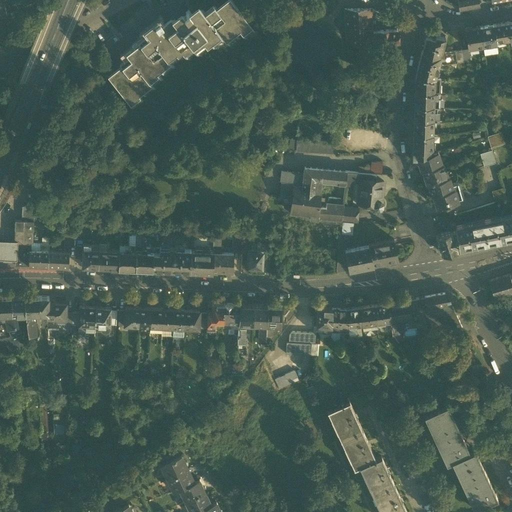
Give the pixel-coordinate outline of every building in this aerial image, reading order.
[(479,6),(478,0),(457,0),(459,10),(479,6)] [(215,8),(206,15),(225,38),(227,41),(237,34),(236,32),(240,29),(244,35),(253,28),(232,1),(218,12),(215,8)] [(215,45),(225,38),(206,15),(203,11),(194,18),(188,10),(186,13),(189,17),(178,25),(194,46),(199,52),(208,45),(207,43),(211,40),(215,45)] [(345,10),(347,46),(365,45),(366,45),(399,43),(398,32),(389,33),(389,32),(381,32),(381,33),(373,33),(371,10),(345,10)] [(185,54),(194,46),(178,25),(175,22),(166,29),(160,21),(157,23),(160,27),(149,36),(151,38),(170,62),(179,55),(178,53),(182,50),(185,54)] [(496,43),(510,41),(507,23),(494,26),(496,43)] [(497,45),(496,43),(494,26),(480,28),(483,47),(497,45)] [(478,48),(483,47),(480,28),(465,30),(468,50),(470,50),(478,48)] [(436,79),(439,66),(440,59),(441,55),(445,41),(444,41),(445,38),(435,36),(435,39),(426,37),(422,51),(415,78),(436,79)] [(172,64),(170,62),(151,38),(142,45),(143,47),(130,58),(131,60),(151,84),(160,77),(157,73),(161,70),(162,72),(172,64)] [(497,45),(483,47),(484,57),(498,55),(497,45)] [(468,50),(462,51),(464,63),(470,62),(468,50)] [(457,64),(464,63),(462,51),(455,52),(457,64)] [(455,52),(445,53),(443,59),(440,59),(439,66),(457,64),(455,52)] [(152,86),(151,84),(131,60),(122,67),(124,69),(110,79),(131,106),(140,99),(139,97),(152,86)] [(441,79),(436,79),(415,78),(415,92),(434,93),(435,85),(440,85),(441,79)] [(440,107),(440,93),(434,93),(415,92),(414,106),(440,107)] [(439,121),(440,107),(414,106),(414,120),(439,121)] [(439,127),(439,121),(414,120),(413,134),(433,134),(433,126),(439,127)] [(488,135),(491,147),(503,143),(500,132),(488,135)] [(432,148),(433,134),(413,134),(412,159),(416,157),(435,152),(435,148),(432,148)] [(295,151),(331,153),(332,141),(296,139),(295,148),(295,151)] [(492,149),(486,151),(490,165),(496,163),(492,149)] [(438,151),(435,152),(416,157),(421,171),(422,171),(442,165),(438,151)] [(484,166),(490,165),(486,151),(480,153),(484,166)] [(371,162),(370,174),(369,174),(369,167),(358,166),(358,172),(359,173),(358,179),(360,180),(360,179),(376,180),(376,174),(381,175),(382,163),(371,162)] [(443,164),(442,165),(422,171),(426,184),(428,184),(447,178),(443,164)] [(290,212),(311,215),(318,216),(318,219),(319,219),(336,221),(341,221),(343,207),(343,205),(327,204),(326,209),(319,208),(322,183),(345,185),(346,171),(305,167),(304,174),(303,187),(294,186),(292,199),(292,203),(290,212)] [(280,198),(292,199),(294,186),(303,187),(304,174),(281,171),(280,182),(281,182),(280,198)] [(354,180),(358,179),(359,173),(358,172),(347,171),(346,186),(354,186),(354,180)] [(458,202),(457,199),(454,189),(453,189),(451,184),(449,177),(447,178),(428,184),(432,197),(433,196),(437,209),(458,202)] [(376,210),(380,210),(383,207),(383,203),(381,201),(380,200),(381,187),(383,185),(384,181),(376,180),(360,179),(360,180),(359,186),(361,188),(360,203),(358,203),(358,204),(373,206),(373,207),(376,210)] [(463,180),(451,184),(453,189),(454,189),(457,199),(468,196),(463,180)] [(492,191),(495,203),(506,199),(503,188),(492,191)] [(22,213),(33,214),(34,202),(22,204),(22,213)] [(290,212),(292,203),(284,202),(283,211),(290,212)] [(343,221),(357,222),(358,209),(343,207),(341,221),(343,222),(343,221)] [(459,251),(511,239),(511,217),(492,222),(491,219),(483,221),(484,224),(463,228),(463,225),(455,227),(456,229),(459,251)] [(32,241),(33,219),(21,219),(15,219),(14,239),(14,241),(16,241),(31,242),(31,241),(32,241)] [(341,235),(352,236),(353,223),(342,222),(341,235)] [(459,251),(456,229),(452,231),(436,236),(442,254),(459,251)] [(64,245),(75,246),(75,245),(76,233),(65,232),(64,245)] [(233,252),(242,252),(242,249),(243,234),(234,233),(233,252)] [(14,241),(14,239),(0,238),(0,257),(15,258),(16,241),(14,241)] [(369,245),(369,247),(373,266),(398,261),(394,240),(369,245)] [(30,249),(31,242),(16,241),(15,258),(15,264),(29,264),(29,249),(30,249)] [(30,249),(39,249),(40,243),(42,243),(42,241),(32,241),(31,241),(31,242),(30,249)] [(48,265),(68,266),(69,250),(48,250),(49,243),(42,243),(40,243),(39,249),(30,249),(29,249),(29,264),(48,265)] [(373,267),(373,266),(369,247),(345,252),(349,272),(373,267)] [(99,249),(99,248),(90,248),(90,249),(86,249),(84,249),(83,249),(83,258),(82,267),(98,267),(99,249)] [(125,251),(119,250),(118,268),(135,269),(136,251),(130,251),(130,248),(125,248),(125,251)] [(159,248),(159,252),(158,270),(190,271),(190,249),(159,248)] [(248,268),(262,268),(263,248),(257,248),(257,251),(249,251),(249,249),(248,249),(248,264),(248,268)] [(328,249),(291,248),(290,269),(328,270),(328,249)] [(119,250),(106,249),(99,249),(98,267),(118,268),(119,250)] [(141,251),(136,251),(135,269),(152,270),(153,252),(147,251),(147,249),(141,249),(141,251)] [(190,271),(213,272),(213,253),(213,250),(190,249),(190,271)] [(233,254),(213,253),(213,272),(233,273),(233,254)] [(511,274),(510,276),(499,279),(501,285),(489,290),(511,340),(511,274)] [(425,298),(427,309),(427,310),(439,308),(447,306),(447,305),(445,294),(425,298)] [(39,296),(25,297),(26,314),(33,314),(36,314),(40,314),(48,314),(48,302),(48,296),(39,296)] [(0,315),(12,315),(11,297),(0,298),(0,315)] [(11,297),(12,315),(20,315),(26,314),(25,297),(11,297)] [(409,301),(412,317),(419,316),(426,315),(424,310),(419,299),(409,301)] [(388,304),(390,321),(398,319),(412,317),(409,301),(388,304)] [(66,302),(48,302),(48,314),(48,318),(56,318),(65,319),(66,319),(66,312),(66,302)] [(207,315),(207,326),(215,326),(216,322),(223,322),(224,304),(213,304),(212,312),(208,311),(207,315)] [(240,305),(224,304),(223,322),(239,323),(240,305)] [(377,324),(390,322),(390,321),(388,304),(374,306),(377,324)] [(448,327),(448,329),(453,327),(460,324),(451,304),(447,305),(447,306),(439,308),(441,312),(444,319),(448,327)] [(239,323),(239,324),(244,324),(252,324),(253,305),(240,305),(239,323)] [(267,306),(253,305),(252,324),(261,325),(266,325),(267,306)] [(109,328),(110,327),(110,310),(111,307),(96,307),(79,306),(78,313),(78,325),(85,326),(85,330),(95,331),(104,331),(106,331),(108,330),(109,328)] [(267,306),(266,325),(272,325),(281,326),(282,306),(267,306)] [(363,326),(377,324),(374,306),(360,308),(363,326)] [(124,326),(139,326),(139,308),(125,308),(125,311),(124,326)] [(151,309),(139,308),(139,326),(150,327),(151,309)] [(285,318),(289,321),(296,312),(292,308),(285,318)] [(322,328),(331,328),(332,309),(318,308),(317,328),(322,328)] [(361,327),(363,326),(360,308),(346,310),(348,329),(357,328),(357,327),(361,327)] [(441,312),(439,308),(427,310),(427,309),(424,310),(426,315),(427,317),(431,315),(441,312)] [(162,309),(151,309),(150,327),(161,327),(162,309)] [(174,310),(162,309),(161,327),(173,328),(174,310)] [(332,309),(331,328),(345,329),(348,329),(346,310),(332,309)] [(185,310),(174,310),(173,328),(184,328),(185,310)] [(199,311),(185,310),(184,328),(198,329),(199,314),(199,311)] [(431,315),(439,332),(441,331),(440,327),(437,322),(444,319),(441,312),(431,315)] [(37,333),(35,318),(33,317),(33,314),(26,314),(28,335),(29,335),(37,333)] [(198,329),(207,329),(207,326),(207,315),(199,314),(198,329)] [(15,327),(12,315),(0,315),(0,337),(1,338),(3,338),(5,338),(10,350),(20,346),(19,346),(16,333),(15,327)] [(22,325),(20,315),(12,315),(15,327),(19,326),(22,325)] [(426,315),(419,316),(421,329),(431,327),(427,317),(426,315)] [(431,315),(427,317),(431,327),(435,334),(439,332),(431,315)] [(400,335),(398,319),(390,321),(390,322),(391,326),(393,336),(400,335)] [(437,322),(440,327),(443,326),(444,329),(448,327),(444,319),(437,322)] [(460,324),(453,327),(455,330),(456,332),(462,329),(460,324)] [(173,328),(161,327),(161,333),(161,336),(173,337),(173,328)] [(238,333),(238,342),(245,343),(246,327),(244,327),(239,327),(238,329),(238,333)] [(183,337),(184,328),(173,328),(173,337),(183,337)] [(348,329),(349,336),(356,335),(357,335),(357,328),(348,329)] [(289,343),(289,344),(306,344),(312,345),(316,345),(316,333),(313,333),(289,332),(289,343)] [(340,333),(331,333),(331,338),(334,343),(339,343),(340,333)] [(365,349),(358,337),(356,335),(349,336),(359,352),(365,349)] [(461,336),(454,339),(457,346),(464,343),(461,336)] [(246,345),(245,343),(238,342),(237,353),(239,356),(247,355),(246,345)] [(305,356),(306,344),(289,344),(289,343),(286,343),(286,355),(305,356)] [(455,351),(448,354),(451,362),(458,358),(455,351)] [(471,357),(464,361),(467,368),(474,365),(471,357)] [(245,369),(240,361),(233,365),(237,373),(245,369)] [(275,380),(279,390),(299,381),(294,371),(275,380)] [(312,386),(305,389),(309,399),(317,395),(312,386)] [(340,431),(343,439),(362,430),(349,401),(330,410),(333,417),(331,418),(337,433),(340,431)] [(452,463),(454,462),(470,455),(459,430),(448,406),(426,416),(449,465),(452,463)] [(447,465),(449,465),(426,416),(424,416),(447,465)] [(356,468),(362,465),(376,459),(362,430),(343,439),(347,446),(344,447),(351,462),(353,460),(356,468)] [(73,445),(70,456),(78,458),(81,447),(73,445)] [(66,446),(56,446),(56,454),(66,454),(66,446)] [(475,453),(470,455),(454,462),(476,511),(497,501),(475,453)] [(161,464),(167,478),(187,469),(181,455),(161,464)] [(372,487),(375,494),(395,485),(382,456),(376,459),(362,465),(366,473),(363,474),(370,488),(372,487)] [(476,511),(454,462),(452,463),(474,511),(476,511)] [(173,491),(180,488),(194,482),(187,469),(167,478),(173,491)] [(182,496),(185,502),(205,493),(199,479),(194,482),(180,488),(184,495),(182,496)] [(407,511),(395,485),(375,494),(379,501),(376,503),(380,511),(407,511)] [(189,511),(194,511),(195,511),(211,505),(205,493),(185,502),(189,511)] [(195,511),(220,511),(216,502),(211,505),(195,511)]
